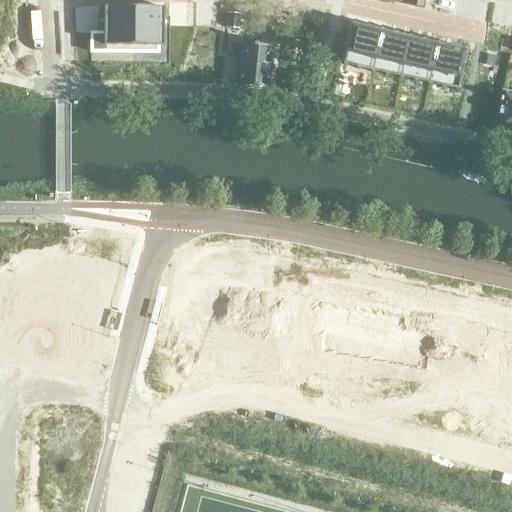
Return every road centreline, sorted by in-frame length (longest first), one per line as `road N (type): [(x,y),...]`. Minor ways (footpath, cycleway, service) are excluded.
road 1 (residential): [(511,157),(249,96),(63,83)]
road 2 (unclassified): [(117,403),(511,508)]
road 3 (unclassified): [(511,277),(272,226),(180,216)]
